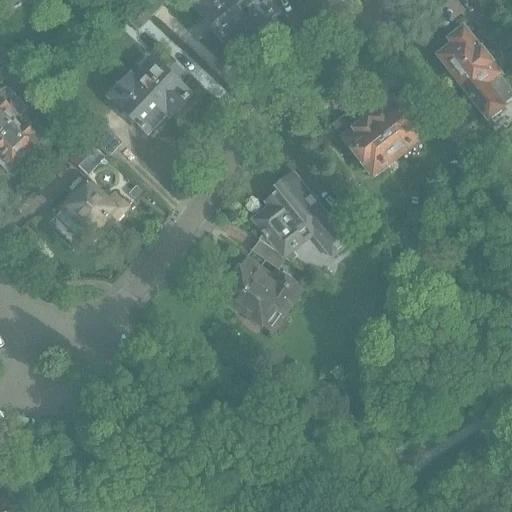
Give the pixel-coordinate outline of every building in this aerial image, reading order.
[(139,32),(152,18),(133,0),(130,0),(118,13),(139,32)] [(133,0),(152,18),(166,3),(162,0),(133,0)] [(252,32),(253,31),(228,0),(201,0),(196,4),(228,45),(249,29),(252,32)] [(228,0),(253,31),(275,14),(264,0),(228,0)] [(502,107),(511,98),(511,93),(463,31),(450,42),(453,47),(439,58),(488,120),(503,108),(502,107)] [(0,66),(9,58),(1,49),(0,49),(0,66)] [(171,117),(190,97),(152,61),(134,81),(131,77),(129,79),(171,117)] [(170,118),(171,117),(129,79),(110,99),(148,135),(167,115),(170,118)] [(20,99),(28,107),(41,95),(34,87),(20,99)] [(0,134),(22,114),(25,111),(9,93),(5,92),(2,93),(0,94),(0,134)] [(360,112),(398,158),(423,138),(386,92),(360,112)] [(22,114),(0,134),(0,156),(1,158),(0,158),(0,164),(9,174),(43,143),(49,136),(26,111),(22,114)] [(373,178),(398,158),(360,112),(336,131),(373,178)] [(86,136),(109,158),(123,144),(100,121),(86,136)] [(52,140),(66,154),(83,136),(70,123),(52,140)] [(101,166),(107,159),(88,140),(69,159),(87,177),(99,165),(101,166)] [(314,195),(311,198),(294,176),(277,189),(280,194),(267,204),(270,208),(253,222),(263,235),(259,241),(276,255),(283,263),(285,261),(290,264),(298,258),(293,252),(314,236),(331,258),(349,244),(362,234),(342,210),(329,220),(317,205),(320,202),(314,195)] [(63,208),(95,237),(98,240),(132,204),(127,199),(122,204),(114,196),(108,203),(87,183),(85,185),(79,179),(70,190),(76,195),(63,208)] [(278,272),(285,261),(283,263),(276,255),(259,241),(252,253),(218,299),(270,335),(302,291),(278,273),(272,282),(259,272),(265,262),(278,272)]
